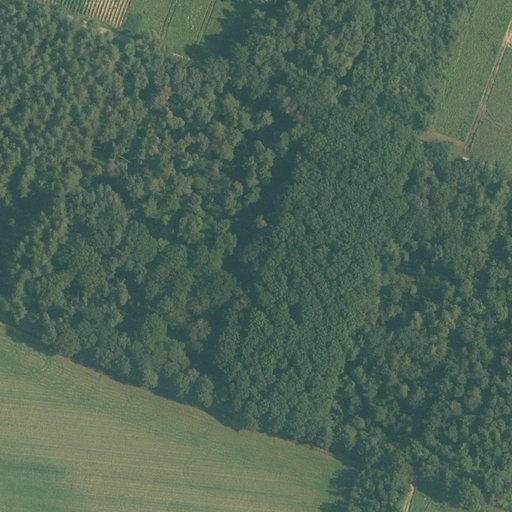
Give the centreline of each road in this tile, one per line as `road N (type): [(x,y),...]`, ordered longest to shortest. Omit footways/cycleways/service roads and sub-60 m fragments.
road 1 (unclassified): [(14,0),(511,179)]
road 2 (unknown): [(511,197),(397,511)]
